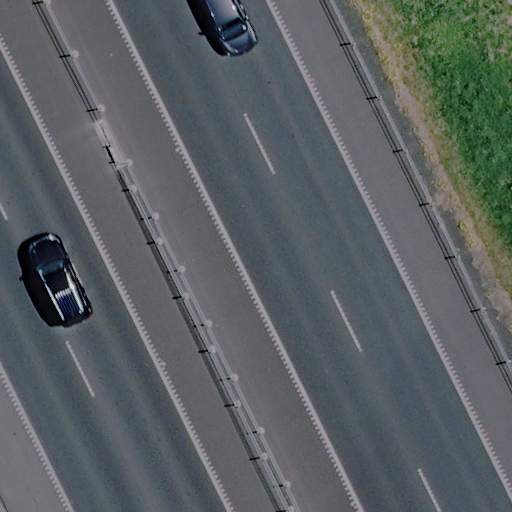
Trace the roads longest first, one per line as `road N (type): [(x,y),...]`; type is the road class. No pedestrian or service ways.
road 1 (motorway): [(212,0),(464,511)]
road 2 (motorway): [(165,511),(0,175)]
